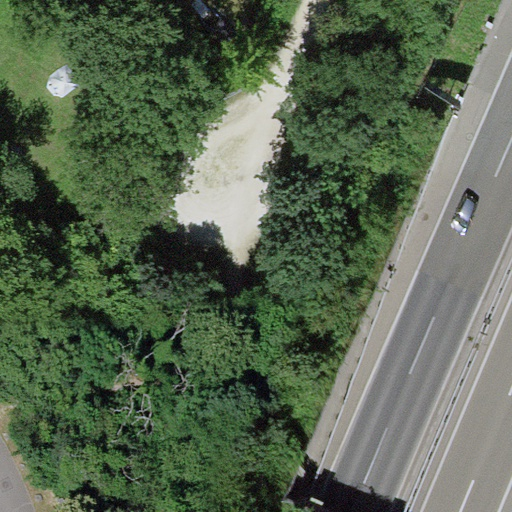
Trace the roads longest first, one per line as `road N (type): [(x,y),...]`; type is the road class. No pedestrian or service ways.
road 1 (motorway): [(511,143),(346,511)]
road 2 (track): [(220,177),(258,511)]
road 3 (unclassified): [(314,0),(272,98),(220,177)]
